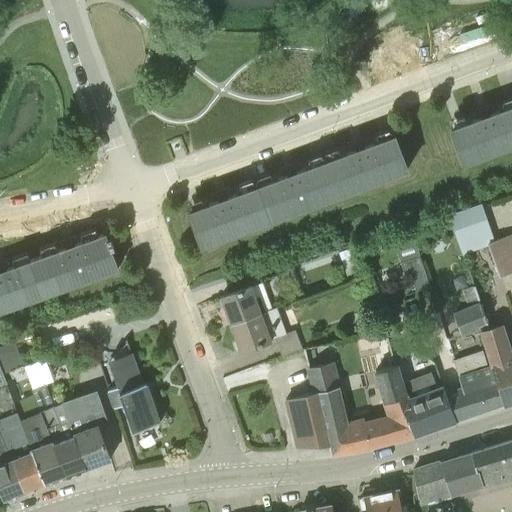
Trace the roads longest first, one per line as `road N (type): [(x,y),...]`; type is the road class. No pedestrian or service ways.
road 1 (residential): [(128,187),(511,46)]
road 2 (residential): [(229,476),(128,187)]
road 3 (tertiary): [(229,476),(360,466),(511,421)]
road 4 (residential): [(128,187),(64,0)]
road 5 (tertiary): [(53,511),(229,476)]
road 6 (residential): [(0,211),(128,187)]
